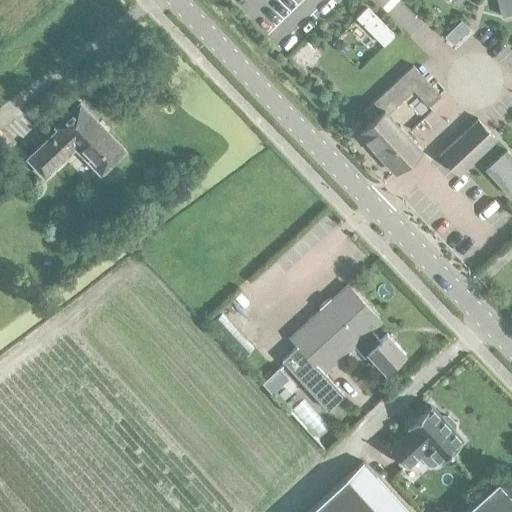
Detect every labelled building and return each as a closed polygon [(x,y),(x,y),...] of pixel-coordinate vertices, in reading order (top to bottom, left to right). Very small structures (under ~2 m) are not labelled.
[(444,0),(452,7),(451,8),(451,9),(461,0),(444,0)] [(395,34),(366,5),(355,16),(384,45),(395,34)] [(501,26),(511,23),(511,5),(496,9),(500,28),(501,27),(501,26)] [(420,147),(392,116),(388,112),(413,89),(428,105),(440,95),(412,64),(363,110),(372,119),(357,133),(393,172),(420,147)] [(44,175),(74,146),(100,173),(125,149),(79,102),(54,125),(57,128),(27,157),(44,175)] [(354,120),(358,124),(363,120),(359,116),(354,120)] [(485,169),(506,193),(511,187),(511,157),(506,150),(485,169)] [(297,343),(280,358),(325,406),(342,391),(324,371),(348,348),(369,328),(369,327),(378,319),(347,285),(291,337),(297,343)] [(380,339),(369,328),(348,348),(353,344),(363,356),(367,352),(384,372),(405,352),(387,333),(380,339)] [(389,448),(405,466),(418,454),(427,463),(433,463),(437,459),(439,461),(462,440),(452,428),(454,422),(447,415),(440,416),(430,404),(407,425),(410,429),(389,448)] [(409,511),(362,460),(304,511),(409,511)] [(461,511),(511,511),(511,494),(498,479),(461,511)]
